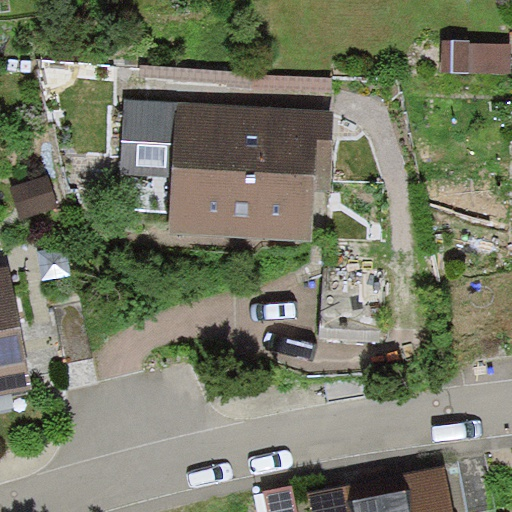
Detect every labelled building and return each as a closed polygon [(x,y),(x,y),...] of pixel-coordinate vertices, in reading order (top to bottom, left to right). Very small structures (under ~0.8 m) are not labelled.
[(509,49),(439,50),(439,81),(510,80),(509,49)] [(321,115),(122,106),(118,176),(169,179),(166,246),(314,252),(321,115)] [(42,181),(5,193),(16,226),(53,214),(42,181)] [(0,277),(0,408),(34,402),(10,276),(0,277)] [(455,511),(449,481),(311,508),(311,511),(455,511)]
